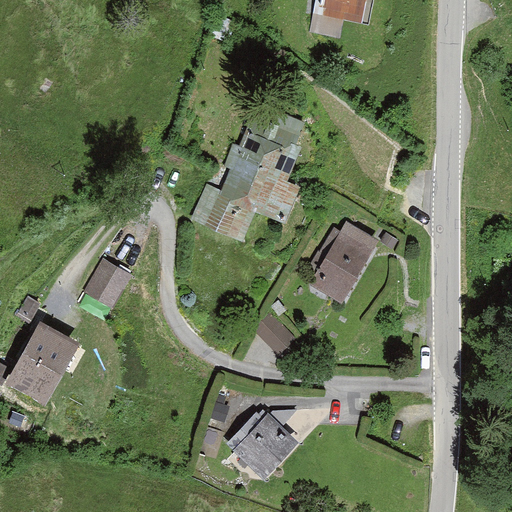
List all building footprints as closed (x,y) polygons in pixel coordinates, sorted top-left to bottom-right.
[(316,0),(310,32),(340,39),(344,20),(369,26),(373,0),(316,0)] [(206,181),(191,214),(242,236),(255,207),(282,219),(299,179),(286,173),(300,141),(297,140),(306,120),(258,100),(239,143),(232,140),(223,161),(231,164),(221,187),(206,181)] [(374,234),(347,219),(310,283),(337,298),(374,234)] [(388,230),(382,238),(391,245),(397,237),(388,230)] [(131,270),(105,255),(84,291),(110,305),(131,270)] [(270,312),(254,326),(277,353),(293,339),(270,312)] [(74,338),(38,317),(0,380),(37,402),(74,338)] [(228,406),(213,401),(208,415),(223,421),(228,406)] [(260,416),(254,410),(226,442),(264,475),(298,437),(266,409),(260,416)]
